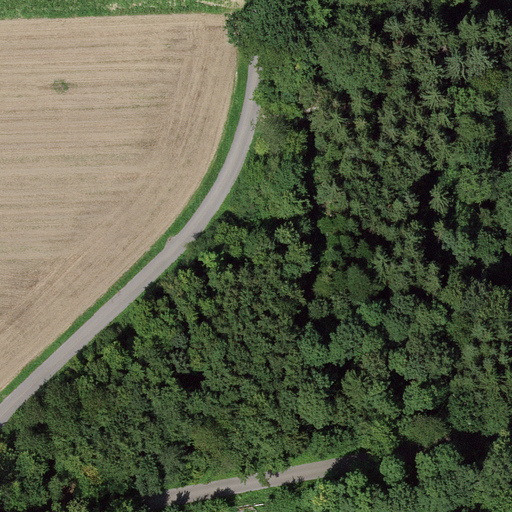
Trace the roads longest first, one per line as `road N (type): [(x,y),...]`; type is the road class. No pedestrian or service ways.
road 1 (track): [(256,0),(239,164),(205,223),(0,421)]
road 2 (unclassified): [(511,428),(93,511)]
